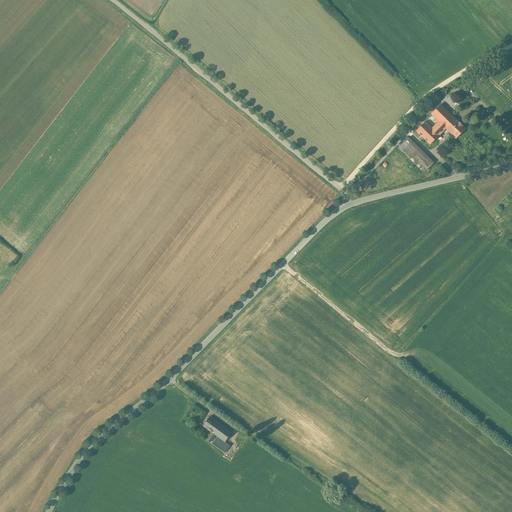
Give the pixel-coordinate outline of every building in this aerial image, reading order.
[(456,119),(441,104),(431,114),(439,121),(432,128),(426,121),(416,131),(430,145),(446,129),(456,119)] [(456,119),(446,129),(456,139),(466,129),(456,119)] [(434,163),(409,137),(399,147),(424,173),(434,163)] [(232,432),(210,416),(203,426),(212,432),(216,435),(225,442),(232,432)] [(212,432),(207,440),(210,442),(216,435),(212,432)] [(225,442),(216,435),(210,442),(225,453),(230,445),(225,442)]
